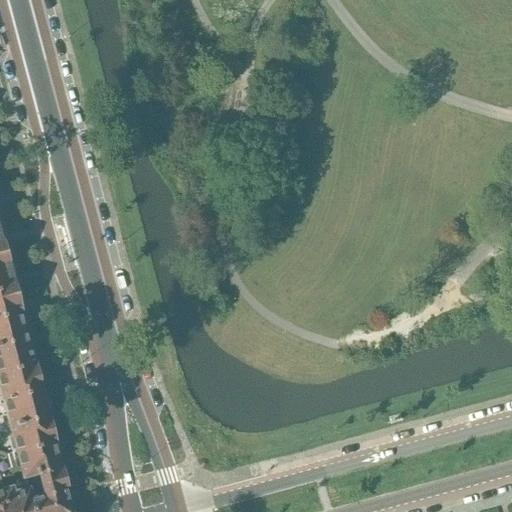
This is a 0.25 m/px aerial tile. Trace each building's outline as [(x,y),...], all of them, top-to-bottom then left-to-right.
[(0,261),(6,260),(8,256),(6,249),(3,247),(0,236),(0,261)] [(0,261),(0,290),(13,287),(6,260),(0,261)] [(13,287),(0,290),(0,374),(33,365),(30,353),(20,314),(21,313),(17,301),(19,298),(17,290),(14,288),(13,287)] [(0,395),(16,454),(54,444),(55,444),(54,441),(56,437),(54,431),(50,429),(38,380),(40,376),(38,370),(35,367),(34,365),(33,365),(0,374),(0,395)] [(41,486),(64,480),(61,468),(60,468),(54,444),(16,454),(22,479),(38,476),(41,486)] [(64,480),(41,486),(44,496),(31,500),(34,511),(74,511),(74,510),(72,509),(67,492),(67,490),(64,480)] [(34,511),(31,500),(28,490),(13,494),(11,488),(0,491),(0,511),(34,511)]
